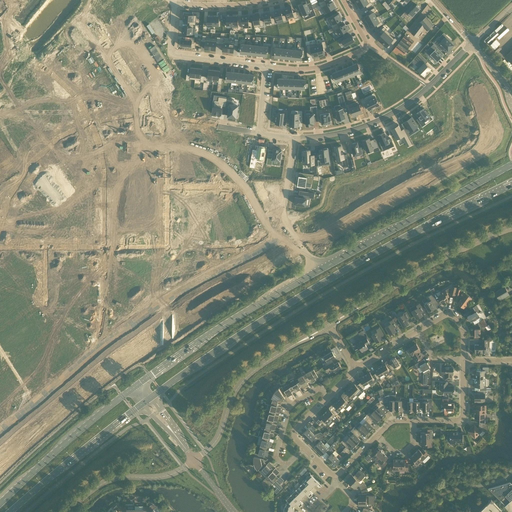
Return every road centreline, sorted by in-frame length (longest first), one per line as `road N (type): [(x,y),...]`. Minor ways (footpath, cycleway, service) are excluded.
road 1 (primary): [(511,164),(261,303),(136,385)]
road 2 (primary): [(151,397),(360,261),(511,185)]
road 3 (residential): [(293,136),(390,115),(472,43)]
road 4 (residential): [(103,249),(238,249),(287,224)]
road 5 (primary): [(136,385),(0,503)]
road 6 (tertiary): [(511,227),(356,308)]
road 7 (primary): [(11,511),(142,404)]
road 8 (tertiary): [(194,460),(216,439),(237,387),(300,341)]
road 9 (residential): [(265,66),(316,67),(364,47),(343,0)]
road 10 (residential): [(173,2),(171,53),(265,66)]
road 11 (tertiary): [(67,511),(106,481),(167,475),(194,460)]
road 12 (residential): [(303,448),(285,467),(274,456),(287,410),(320,387),(326,396)]
road 13 (residential): [(78,0),(144,96),(145,115)]
road 14 (residential): [(91,123),(103,167),(103,249)]
road 15 (residential): [(101,334),(49,307),(47,246)]
